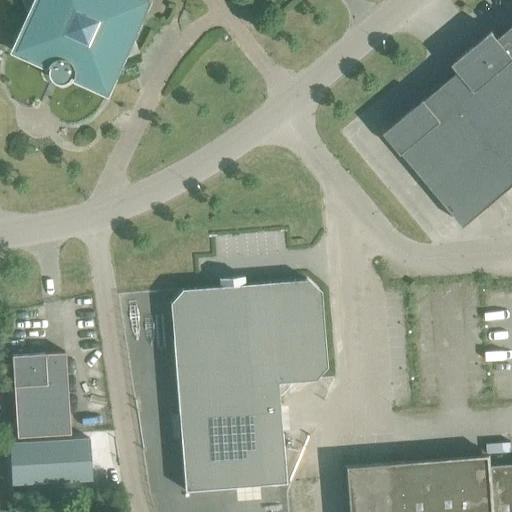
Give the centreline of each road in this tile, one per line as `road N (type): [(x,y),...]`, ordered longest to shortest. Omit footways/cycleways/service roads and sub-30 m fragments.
road 1 (unclassified): [(143,511),(114,399),(88,214)]
road 2 (unclassified): [(88,214),(167,182),(273,110)]
road 3 (unclassified): [(346,197),(362,406)]
road 4 (unclassified): [(346,197),(411,256),(511,251)]
road 5 (unclassified): [(273,110),(408,0)]
